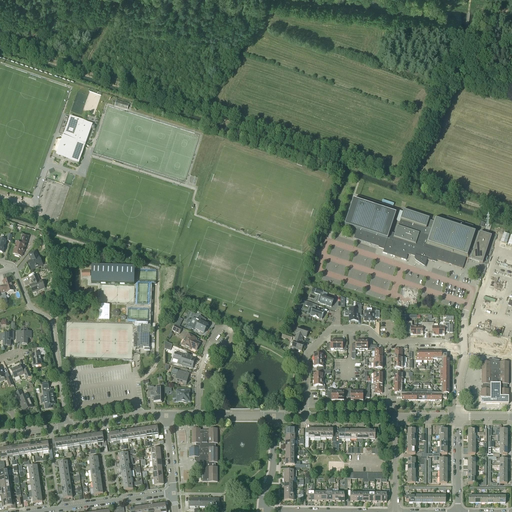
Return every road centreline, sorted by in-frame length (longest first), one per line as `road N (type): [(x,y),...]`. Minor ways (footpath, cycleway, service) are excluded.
road 1 (residential): [(12,267),(30,308),(52,326),(65,426)]
road 2 (residential): [(388,342),(366,328),(333,327),(305,353),(306,417)]
